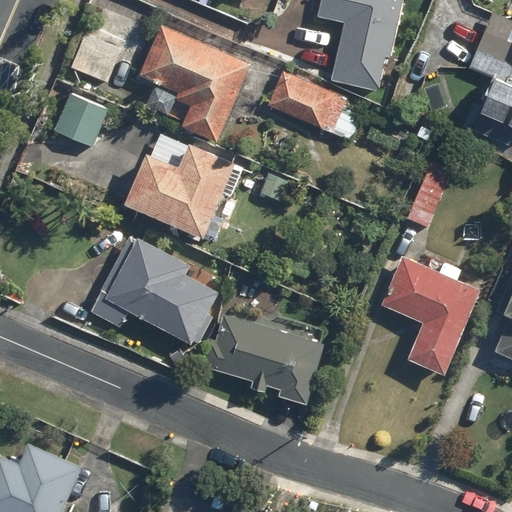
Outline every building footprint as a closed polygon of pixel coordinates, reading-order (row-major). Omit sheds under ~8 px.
[(348,20),(335,78),(382,89),(390,55),(394,56),(406,0),(325,0),(322,15),(348,20)] [(511,17),(496,11),(472,68),(493,76),(477,113),(511,127),(511,17)] [(256,62),(167,22),(144,73),(182,90),(179,97),(195,104),(186,124),(222,140),(256,62)] [(126,47),(89,31),(74,66),(111,82),(126,47)] [(287,69),(273,102),(336,130),(351,97),(287,69)] [(113,107),(73,90),(57,128),(97,145),(113,107)] [(153,150),(132,200),(211,234),(243,159),(196,139),(194,144),(164,131),(156,151),(153,150)] [(459,167),(436,157),(410,215),(434,225),(459,167)] [(279,174),(251,162),(242,182),(269,195),(279,174)] [(133,234),(93,309),(124,325),(133,308),(197,341),(225,289),(191,271),(196,261),(143,233),(140,237),(133,234)] [(486,287),(407,253),(386,302),(428,320),(413,355),(450,371),(486,287)] [(511,312),(511,320),(500,349),(511,354),(511,280),(500,308),(511,312)] [(331,340),(228,311),(220,338),(213,336),(206,363),(257,378),(255,384),(271,389),(272,382),(286,386),(285,392),(313,401),(331,340)] [(23,461),(2,451),(0,455),(0,511),(67,511),(88,463),(32,439),(23,461)]
